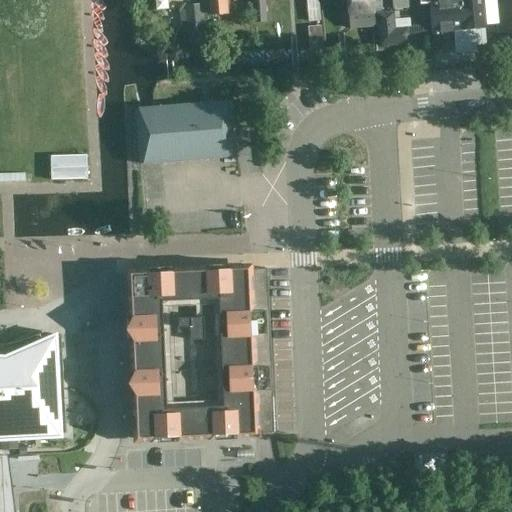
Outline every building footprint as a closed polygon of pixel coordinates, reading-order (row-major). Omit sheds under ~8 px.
[(208,0),(210,15),(226,14),(225,0),(208,0)] [(254,23),(265,22),(265,15),(264,0),(252,1),(254,23)] [(305,0),(308,22),(319,21),(316,0),(305,0)] [(374,27),(372,0),(347,0),(350,29),(374,27)] [(429,0),(433,44),(453,42),(454,54),(486,52),(482,0),(429,0)] [(511,0),(494,0),(497,38),(511,36),(511,0)] [(202,32),(203,32),(201,8),(184,10),(187,46),(203,44),(202,32)] [(393,12),(376,13),(378,47),(408,44),(407,27),(395,28),(393,12)] [(307,27),(308,50),(322,49),(320,26),(307,27)] [(140,110),(134,111),(139,165),(234,157),(232,129),(230,103),(215,104),(202,105),(157,109),(150,109),(140,110)] [(85,159),(49,161),(50,181),(86,179),(85,159)] [(138,429),(138,436),(264,432),(274,432),(267,267),(127,272),(128,292),(133,292),(134,308),(138,429)] [(14,341),(14,343),(2,345),(0,345),(0,437),(66,434),(61,343),(61,336),(43,343),(39,335),(42,334),(41,332),(38,333),(37,331),(31,334),(14,341)]
